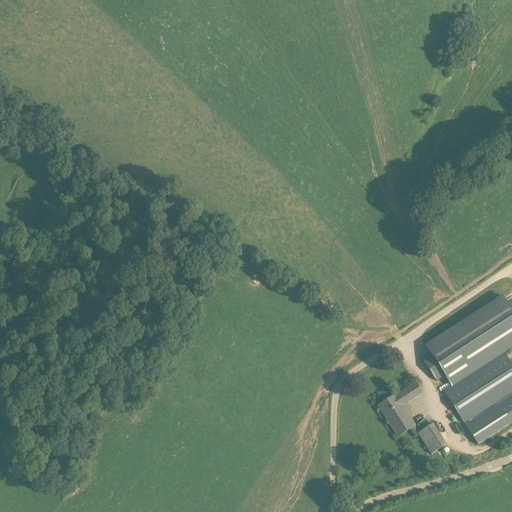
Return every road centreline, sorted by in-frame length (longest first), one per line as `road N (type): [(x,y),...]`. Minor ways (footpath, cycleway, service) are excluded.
road 1 (track): [(333,511),(333,406),(346,377),(511,262)]
road 2 (tertiary): [(347,511),(511,457)]
